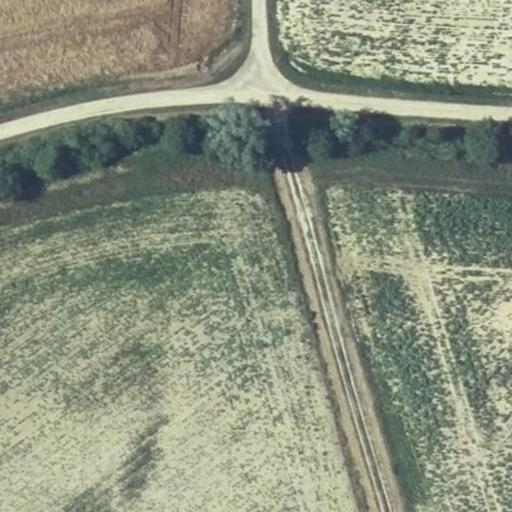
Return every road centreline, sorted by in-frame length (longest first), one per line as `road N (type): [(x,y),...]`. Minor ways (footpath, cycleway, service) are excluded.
road 1 (track): [(391,511),(267,92)]
road 2 (unclassified): [(0,132),(138,99),(267,92)]
road 3 (unclassified): [(267,92),(511,113)]
